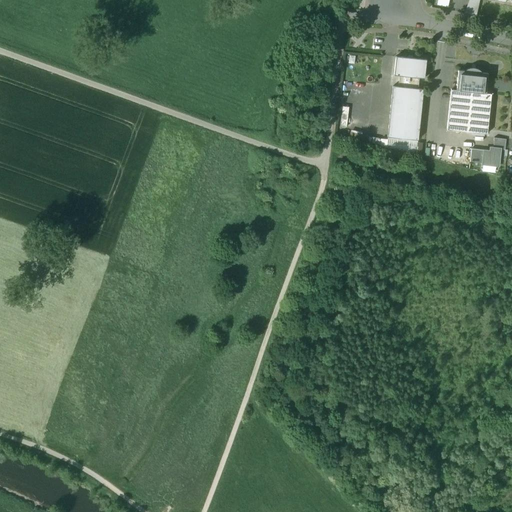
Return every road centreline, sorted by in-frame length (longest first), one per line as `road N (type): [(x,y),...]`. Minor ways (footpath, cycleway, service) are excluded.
road 1 (track): [(394,0),(381,19),(346,20),(340,30),(323,163),(270,152),(0,52)]
road 2 (track): [(213,511),(320,219),(331,184),(323,163)]
road 3 (track): [(0,437),(88,472),(143,511)]
road 4 (unclassified): [(511,40),(418,19),(396,0)]
